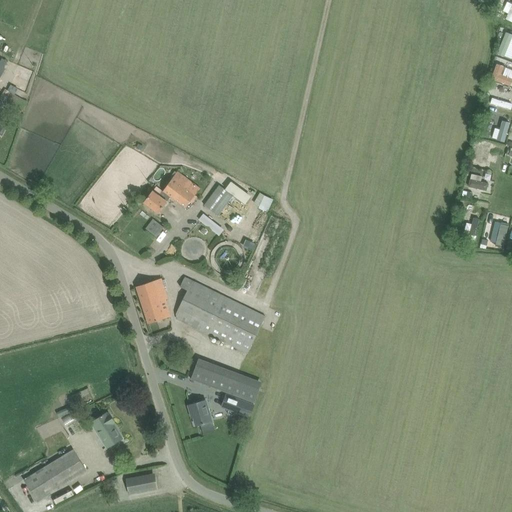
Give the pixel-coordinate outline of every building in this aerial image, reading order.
[(28,102),(5,89),(0,98),(25,111),(28,102)] [(0,133),(3,129),(5,131),(12,118),(3,113),(1,117),(0,116),(0,133)] [(158,213),(164,205),(171,196),(186,208),(200,188),(178,171),(159,195),(153,191),(144,203),(158,213)] [(483,179),(473,178),(474,173),(465,172),(463,188),(482,190),(483,179)] [(219,184),(204,205),(219,216),(231,199),(233,195),(245,203),(248,199),(251,195),(249,194),(230,180),(224,188),(219,184)] [(272,200),(265,196),(264,198),(260,207),(268,210),(272,200)] [(244,246),(251,248),(267,212),(260,209),(244,246)] [(223,229),(205,213),(200,219),(218,234),(223,229)] [(159,233),(164,227),(153,219),(146,228),(156,236),(159,233)] [(176,318),(185,323),(248,353),(266,317),(194,281),(185,277),(180,287),(188,290),(176,313),(176,318)] [(149,323),(171,316),(165,295),(167,295),(162,278),(137,286),(149,323)] [(191,379),(219,389),(255,403),(261,386),(197,362),(191,379)] [(255,404),(226,393),(221,407),(250,418),(251,413),(255,404)] [(196,425),(211,421),(206,400),(189,405),(191,413),(193,413),(196,425)] [(54,417),(67,411),(64,405),(51,411),(54,417)] [(57,416),(59,424),(73,420),(70,412),(57,416)] [(108,446),(114,443),(122,438),(112,421),(113,420),(108,412),(103,415),(93,421),(108,446)] [(68,446),(88,437),(86,432),(66,440),(68,446)] [(37,502),(46,496),(88,471),(75,449),(24,480),(37,502)] [(157,488),(155,478),(155,477),(154,476),(152,475),(151,474),(149,474),(127,478),(129,494),(157,488)]
